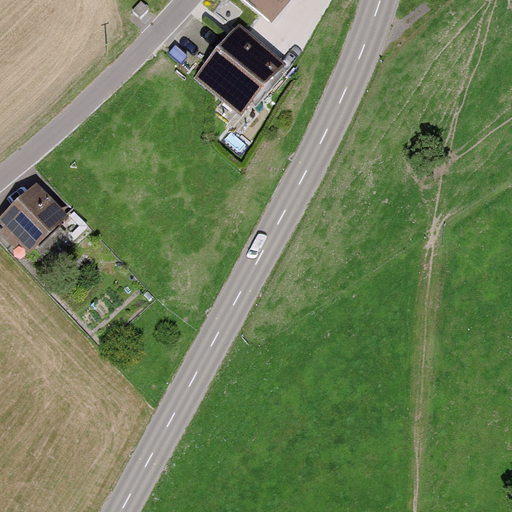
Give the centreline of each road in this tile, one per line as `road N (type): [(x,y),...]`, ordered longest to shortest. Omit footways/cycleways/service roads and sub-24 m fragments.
road 1 (primary): [(122,511),(306,171),(381,0)]
road 2 (unclassified): [(185,0),(0,182)]
